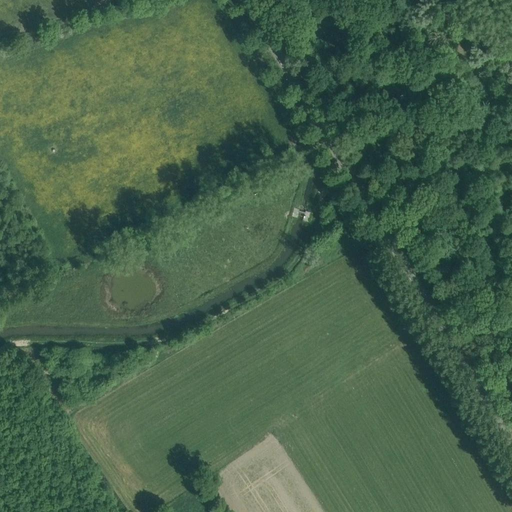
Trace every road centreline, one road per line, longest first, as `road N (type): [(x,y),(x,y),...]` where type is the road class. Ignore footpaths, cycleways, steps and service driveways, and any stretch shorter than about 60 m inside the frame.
road 1 (unclassified): [(511,444),(245,0)]
road 2 (track): [(351,177),(320,200),(291,268),(180,332),(0,349)]
